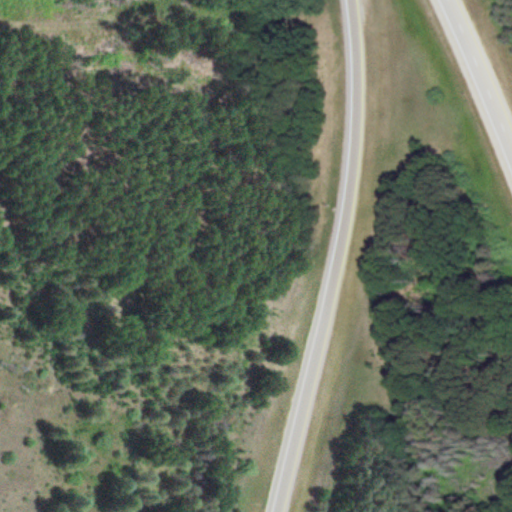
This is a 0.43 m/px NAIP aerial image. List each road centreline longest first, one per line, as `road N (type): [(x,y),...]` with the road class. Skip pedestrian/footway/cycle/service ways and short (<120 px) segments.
road 1 (motorway): [(343,0),(331,211),(261,511)]
road 2 (motorway): [(447,0),(511,158)]
